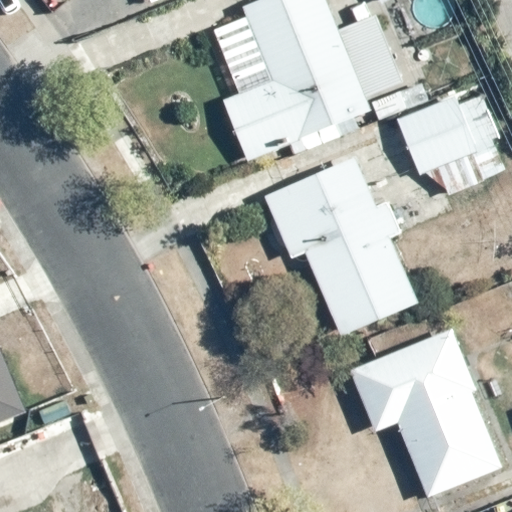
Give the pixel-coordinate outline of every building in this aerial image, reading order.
[(412,101),(369,0),(251,0),(208,18),(238,91),(222,97),(248,160),(369,110),(372,118),(412,101)] [(459,105),(454,93),(397,118),(419,169),(431,163),(446,196),(504,171),(490,138),(501,133),(484,94),(459,105)] [(382,189),(371,194),(354,155),(263,193),(287,252),(302,246),(340,333),(416,301),(391,241),(402,237),(382,189)] [(501,467),(451,328),(350,364),(374,429),(399,420),(426,494),(501,467)] [(0,423),(28,413),(0,343),(0,423)] [(100,511),(96,499),(53,511),(100,511)]
